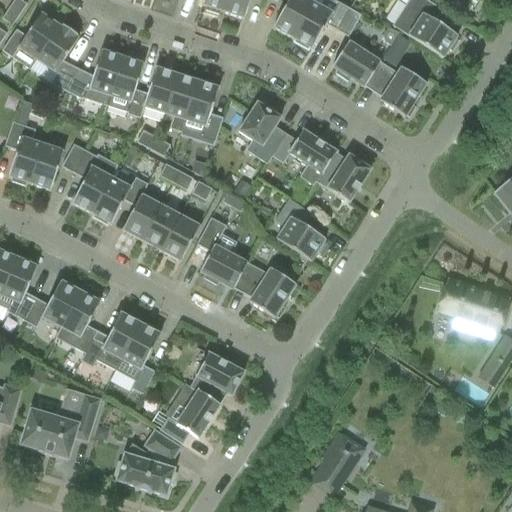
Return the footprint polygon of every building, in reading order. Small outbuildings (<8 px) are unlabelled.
[(11,28),(26,7),(15,0),(1,21),(11,28)] [(222,14),(226,0),(203,0),(201,7),(205,9),(204,12),(218,17),(219,13),(222,14)] [(250,0),(226,0),(222,14),(243,21),(250,0)] [(292,41),(312,5),(302,0),(288,0),(272,30),(292,41)] [(336,33),(348,11),(328,0),(314,0),(312,5),(292,41),(294,42),(294,43),(293,43),(292,44),(307,53),(308,51),(307,51),(308,50),(311,52),(325,27),(336,33)] [(409,0),(392,28),(407,38),(407,39),(425,50),(441,61),(448,51),(451,53),(457,44),(454,42),(456,38),(434,24),(441,12),(422,0),(409,0)] [(359,17),(348,11),(336,33),(347,40),(359,17)] [(29,72),(36,63),(59,29),(40,16),(25,38),(15,32),(1,53),(29,72)] [(60,29),(59,29),(36,63),(55,76),(51,86),(66,94),(77,71),(62,63),(77,41),(75,40),(77,38),(61,27),(60,29)] [(363,89),(379,65),(347,44),(331,69),(336,73),(335,76),(347,84),(349,81),(363,90),(364,89),(363,89)] [(121,60),(100,53),(92,78),(77,71),(66,94),(81,101),(81,100),(106,108),(121,60)] [(146,96),(134,92),(143,66),(137,65),(138,61),(127,58),(126,61),(121,60),(106,108),(127,115),(126,116),(139,120),(142,110),(146,96)] [(396,76),(379,65),(363,89),(364,89),(380,100),(378,104),(403,120),(405,117),(408,119),(414,110),(411,108),(425,86),(400,70),(396,76)] [(163,116),(176,77),(155,70),(146,96),(142,110),(163,116)] [(176,77),(163,116),(184,123),(196,84),(176,77)] [(199,85),(196,84),(184,123),(204,129),(201,140),(214,144),(222,120),(209,116),(217,91),(214,90),(214,88),(215,89),(216,87),(199,82),(199,83),(199,85)] [(256,106),(238,134),(251,143),(245,153),(266,166),(271,159),(270,158),(285,136),(274,129),(279,121),(269,114),(271,111),(262,105),(260,108),(256,106)] [(28,186),(41,147),(30,143),(34,132),(12,125),(4,149),(16,153),(7,179),(12,180),(10,183),(24,188),(25,185),(28,186)] [(149,152),(155,140),(142,133),(136,145),(149,152)] [(270,158),(271,159),(282,166),(288,156),(306,168),(299,179),(312,188),(315,184),(320,176),(320,177),(334,155),(335,155),(302,133),(295,143),(285,136),(270,158)] [(169,148),(155,140),(149,152),(163,159),(169,148)] [(49,193),(56,174),(62,154),(41,147),(28,186),(49,193)] [(72,176),(84,154),(73,147),(70,152),(61,170),(72,176)] [(110,180),(116,168),(97,157),(96,160),(84,154),(72,176),(84,182),(71,206),(91,216),(110,180)] [(345,162),(335,155),(334,155),(320,177),(320,176),(315,184),(331,195),(347,206),(369,172),(347,158),(345,162)] [(172,185),(178,174),(165,167),(159,178),(172,185)] [(191,181),(178,174),(172,185),(185,193),(191,181)] [(511,179),(493,194),(511,217),(511,179)] [(123,203),(134,209),(140,198),(146,187),(134,180),(129,190),(110,180),(91,216),(93,217),(92,219),(92,218),(91,219),(107,228),(107,227),(107,226),(107,225),(110,227),(123,203)] [(191,196),(205,203),(211,192),(197,184),(191,196)] [(141,243),(160,208),(140,198),(134,209),(121,233),(141,243)] [(325,247),(322,245),(324,242),(302,227),(309,216),(288,202),(274,223),(284,229),(275,242),(309,264),(316,254),(319,256),(325,247)] [(160,253),(179,218),(160,208),(141,243),(160,253)] [(199,229),(179,218),(160,253),(180,264),(199,229)] [(195,247),(209,255),(199,274),(204,277),(202,280),(216,287),(217,284),(232,292),(233,292),(232,291),(246,266),(229,256),(235,245),(220,237),(225,229),(210,221),(195,247)] [(0,296),(16,260),(0,253),(0,296)] [(16,260),(0,296),(0,309),(6,312),(5,314),(25,324),(37,302),(25,295),(36,269),(30,267),(32,263),(22,259),(20,262),(16,260)] [(266,276),(246,266),(232,291),(233,292),(250,301),(248,304),(273,321),(274,318),(277,320),(283,311),(280,309),(295,287),(269,271),(266,276)] [(451,330),(492,343),(495,335),(497,336),(509,301),(446,281),(435,316),(454,322),(451,330)] [(60,330),(79,294),(60,283),(47,307),(37,302),(25,324),(35,330),(41,320),(60,330)] [(86,328),(99,305),(79,294),(60,330),(54,340),(84,356),(96,333),(86,328)] [(114,373),(140,326),(120,316),(107,339),(96,333),(84,356),(80,363),(91,369),(95,363),(114,373)] [(159,337),(140,326),(114,373),(134,383),(130,390),(142,396),(154,374),(142,368),(159,337)] [(511,344),(503,339),(491,359),(506,369),(511,358),(511,344)] [(189,390),(196,394),(218,408),(218,407),(226,396),(230,398),(242,375),(207,356),(189,390)] [(0,424),(9,428),(19,392),(4,388),(0,399),(0,424)] [(219,407),(218,407),(218,408),(196,394),(176,425),(167,420),(159,432),(180,446),(181,447),(189,435),(197,441),(219,407)] [(98,402),(83,398),(79,409),(62,404),(58,421),(30,413),(19,447),(39,453),(39,454),(55,459),(55,458),(66,461),(73,439),(86,443),(98,402)] [(178,449),(180,446),(159,432),(157,436),(153,433),(143,448),(147,450),(144,455),(131,446),(123,457),(123,456),(120,465),(117,464),(112,479),(116,480),(115,483),(137,490),(137,491),(147,494),(148,493),(165,498),(169,486),(172,487),(175,476),(172,475),(173,472),(166,469),(168,464),(169,465),(179,450),(178,449)] [(310,484),(333,499),(363,452),(337,436),(321,460),(324,462),(310,484)]
